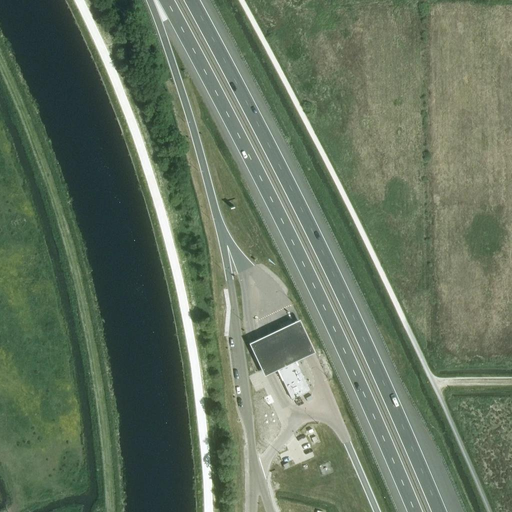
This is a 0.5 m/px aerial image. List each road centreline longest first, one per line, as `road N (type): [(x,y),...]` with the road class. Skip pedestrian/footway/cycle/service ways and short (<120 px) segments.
road 1 (motorway): [(164,0),(263,185),(415,511)]
road 2 (motorway): [(439,511),(283,169),(189,0)]
road 3 (track): [(0,51),(45,160),(87,297),(107,417),(112,511)]
road 4 (motorway): [(149,0),(220,231)]
